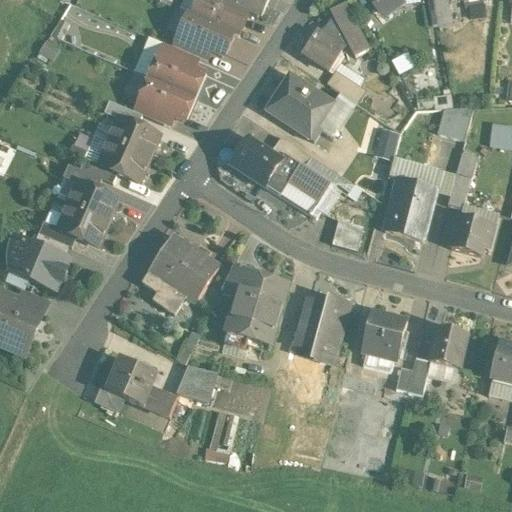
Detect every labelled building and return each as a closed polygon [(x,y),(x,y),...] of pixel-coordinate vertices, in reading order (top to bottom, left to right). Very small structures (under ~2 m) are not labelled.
[(218,3),(210,0),(201,0),(193,20),(232,37),(236,38),(246,15),(218,3)] [(219,0),(218,3),(246,15),(258,21),(264,7),(263,7),(266,0),(219,0)] [(397,0),(384,0),(376,6),(385,18),(401,5),(397,0)] [(442,0),(433,2),(437,26),(446,25),(442,0)] [(453,0),(455,8),(462,7),(461,0),(453,0)] [(63,16),(76,21),(80,12),(68,7),(63,16)] [(367,55),(345,10),(331,17),(334,22),(323,40),(343,53),(347,47),(354,62),(367,55)] [(193,20),(188,18),(179,40),(202,50),(223,59),(232,37),(193,20)] [(49,39),(64,45),(68,36),(53,29),(49,39)] [(323,40),(317,36),(302,58),(328,75),(343,53),(323,40)] [(202,50),(179,40),(174,52),(193,60),(197,62),(202,50)] [(164,48),(160,58),(166,61),(170,50),(164,48)] [(174,52),(170,50),(166,61),(188,70),(193,60),(174,52)] [(166,61),(160,58),(150,82),(193,101),(203,77),(188,70),(166,61)] [(419,70),(413,58),(396,65),(402,78),(419,70)] [(349,75),(380,74),(379,61),(349,62),(349,75)] [(364,93),(335,74),(326,87),(336,94),(355,107),(364,93)] [(326,109),(285,81),(261,117),(307,148),(331,112),(326,109)] [(193,101),(150,82),(140,105),(146,107),(168,117),(183,124),(193,101)] [(326,109),(331,112),(345,122),(355,107),(336,94),(326,109)] [(135,116),(141,119),(146,107),(140,105),(135,116)] [(135,116),(110,106),(105,117),(119,123),(120,122),(139,130),(143,120),(141,119),(135,116)] [(168,117),(146,107),(141,119),(143,120),(163,129),(168,117)] [(443,114),(437,139),(464,146),(473,111),(443,114)] [(139,130),(120,122),(119,123),(105,117),(95,140),(150,164),(161,139),(139,130)] [(511,152),(511,128),(495,127),(494,152),(511,152)] [(150,164),(95,140),(86,162),(100,168),(100,169),(118,177),(140,187),(150,164)] [(311,162),(281,142),(271,158),(282,166),(301,177),(304,172),(311,162)] [(271,158),(248,144),(231,170),(266,192),(266,191),(282,166),(271,158)] [(118,177),(100,169),(100,168),(86,162),(80,174),(102,184),(113,189),(118,177)] [(301,177),(282,166),(266,191),(310,221),(314,215),(331,190),(304,172),(301,177)] [(80,174),(69,169),(64,180),(79,187),(79,186),(97,194),(102,184),(80,174)] [(97,194),(79,186),(79,187),(64,180),(54,204),(109,228),(120,204),(97,194)] [(331,190),(314,215),(333,227),(356,193),(337,180),(331,190)] [(430,208),(447,213),(453,188),(454,185),(437,181),(434,194),(430,208)] [(382,206),(391,209),(395,210),(401,188),(397,187),(397,184),(388,182),(382,206)] [(434,194),(397,184),(397,187),(401,188),(395,210),(391,209),(384,237),(420,246),(430,208),(434,194)] [(447,213),(446,213),(459,217),(465,191),(453,188),(447,213)] [(109,228),(54,204),(44,226),(59,233),(58,234),(77,242),(99,251),(109,228)] [(474,226),(458,222),(450,255),(480,263),(483,251),(489,253),(494,231),(483,229),(474,226)] [(59,233),(44,226),(38,239),(68,251),(72,253),(77,242),(58,234),(59,233)] [(349,233),(343,256),(367,263),(373,239),(349,233)] [(68,251),(38,239),(34,250),(63,262),(68,251)] [(6,267),(9,276),(10,276),(54,295),(57,286),(62,288),(67,275),(63,273),(67,264),(63,262),(34,250),(12,241),(8,249),(6,258),(6,267)] [(219,272),(173,241),(141,288),(156,298),(152,305),(174,320),(185,302),(194,308),(219,272)] [(232,270),(221,294),(237,298),(243,278),(244,278),(246,274),(232,270)] [(244,278),(243,278),(237,298),(227,336),(269,348),(285,292),(261,286),(262,283),(244,278)] [(48,306),(24,295),(19,306),(44,317),(48,306)] [(19,306),(0,297),(0,349),(25,361),(44,317),(19,306)] [(328,312),(308,307),(296,351),(314,356),(312,363),(332,368),(348,310),(330,305),(328,312)] [(406,325),(371,317),(361,359),(396,367),(406,325)] [(465,339),(436,332),(428,366),(428,367),(429,367),(457,374),(465,339)] [(269,348),(227,336),(223,347),(247,354),(248,349),(267,355),(269,348)] [(511,349),(498,347),(489,383),(504,386),(511,388),(511,349)] [(149,369),(132,362),(130,366),(121,362),(107,395),(107,396),(122,403),(140,410),(148,392),(155,377),(147,373),(149,369)] [(428,366),(416,363),(408,398),(422,401),(424,390),(429,367),(428,367),(428,366)] [(402,364),(400,373),(411,375),(413,367),(402,364)] [(429,367),(424,390),(454,396),(459,374),(457,374),(429,367)] [(216,378),(190,372),(178,398),(208,407),(216,378)] [(411,375),(400,373),(395,393),(406,395),(411,375)] [(504,386),(489,383),(488,387),(503,391),(504,386)] [(511,388),(504,386),(503,391),(501,398),(511,400),(511,388)] [(122,403),(107,396),(107,395),(102,392),(96,406),(117,415),(122,403)] [(176,404),(148,392),(140,410),(168,422),(176,404)] [(511,434),(505,433),(502,448),(511,450),(511,434)]
